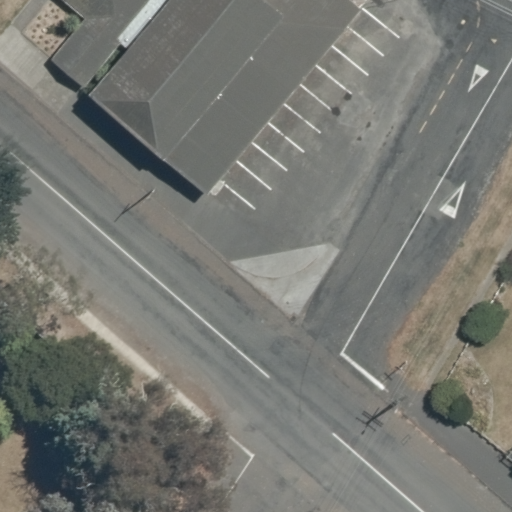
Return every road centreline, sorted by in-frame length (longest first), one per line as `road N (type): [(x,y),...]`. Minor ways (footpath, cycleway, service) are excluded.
road 1 (residential): [(511,61),(341,354),(300,401)]
road 2 (tertiary): [(300,401),(0,138)]
road 3 (tertiary): [(425,511),(300,401)]
road 4 (residential): [(220,511),(252,457),(300,401)]
